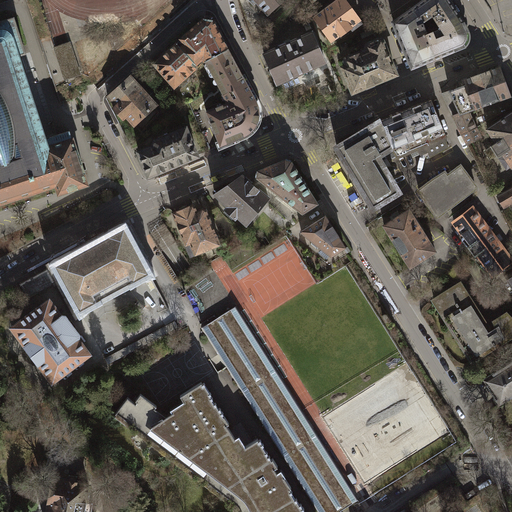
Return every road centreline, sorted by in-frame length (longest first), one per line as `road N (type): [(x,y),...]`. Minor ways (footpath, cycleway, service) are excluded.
road 1 (residential): [(511,481),(295,136)]
road 2 (residential): [(204,0),(94,98),(146,200)]
road 3 (residential): [(146,200),(0,277)]
road 4 (residential): [(295,136),(146,200)]
road 5 (residential): [(295,136),(221,0)]
road 6 (residential): [(412,86),(295,136)]
